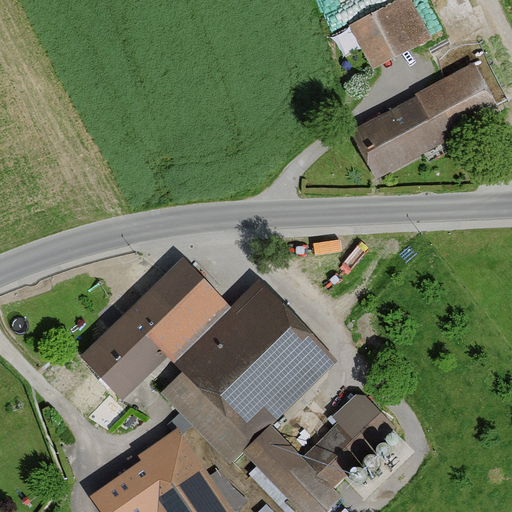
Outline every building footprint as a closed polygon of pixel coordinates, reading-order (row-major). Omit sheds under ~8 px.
[(349,31),(373,75),(428,46),(404,2),(349,31)] [(494,121),(468,71),(411,101),(411,102),(347,136),(373,185),(494,121)] [(193,272),(216,288),(227,272),(205,256),(193,272)] [(380,418),(365,403),(354,402),(332,423),(332,434),(301,466),(268,433),(333,369),(253,289),(228,314),(178,264),(76,364),(117,405),(161,361),(179,379),(162,397),(232,467),(242,457),(296,511),(329,511),(338,503),(316,481),(380,418)] [(229,511),(174,433),(121,470),(124,474),(87,500),(94,511),(229,511)] [(275,511),(266,503),(257,511),(275,511)]
